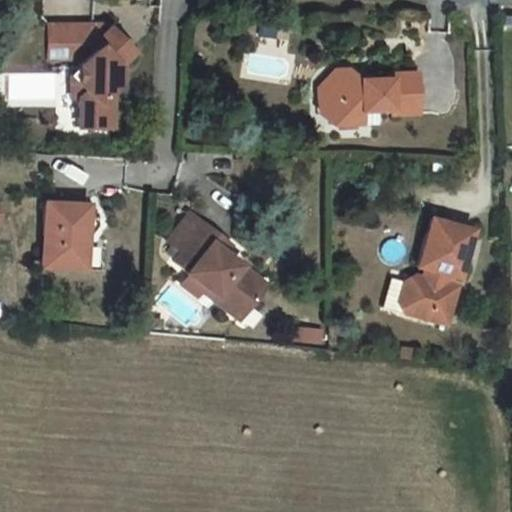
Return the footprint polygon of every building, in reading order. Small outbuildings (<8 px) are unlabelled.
[(128,55),(68,56),(68,88),(103,89),(94,98),(94,113),(101,120),(94,128),(94,157),(127,157),(127,121),(136,112),(136,97),(152,82),(128,58),(128,55)] [(291,59),(279,58),(278,67),(290,68),(291,59)] [(94,113),(94,98),(86,105),(86,128),(94,128),(101,120),(94,113)] [(354,110),(365,98),(353,98),(334,111),(334,118),(354,117),(354,110)] [(376,108),(365,98),(354,110),(354,117),(334,118),(335,133),(348,145),(348,153),(378,152),(377,139),(406,138),(406,142),(432,141),(430,101),(404,102),(404,107),(376,108)] [(348,145),(335,133),(336,145),(348,153),(348,145)] [(10,226),(0,228),(0,250),(15,248),(10,226)] [(98,300),(104,238),(60,236),(56,297),(98,300)] [(232,266),(204,244),(182,271),(196,282),(188,292),(201,303),(200,304),(230,328),(226,331),(253,352),(276,323),(242,296),(246,291),(238,284),(226,274),(232,266)] [(445,248),(432,298),(439,300),(437,309),(430,307),(419,314),(414,335),(420,346),(461,358),(472,318),(461,315),(464,306),(474,309),(487,259),(445,248)] [(245,276),(232,266),(226,274),(238,284),(245,276)] [(280,318),(246,291),(242,296),(276,323),(280,318)] [(398,341),(420,346),(414,335),(419,314),(406,311),(398,341)]
